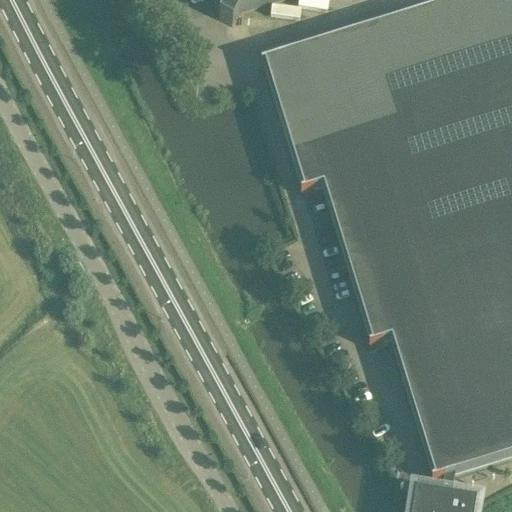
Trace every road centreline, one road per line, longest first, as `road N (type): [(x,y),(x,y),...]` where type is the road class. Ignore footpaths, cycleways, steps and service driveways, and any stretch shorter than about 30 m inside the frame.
road 1 (primary): [(288,511),(17,0)]
road 2 (tertiary): [(0,88),(227,511)]
